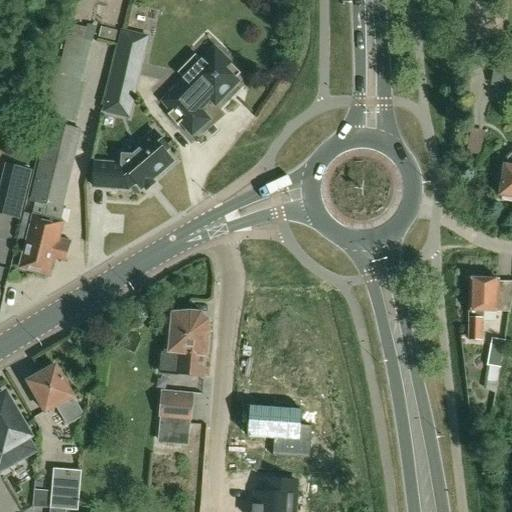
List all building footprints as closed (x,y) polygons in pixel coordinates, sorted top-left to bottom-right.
[(47,115),(49,115),(71,26),(69,25),(57,75),(46,72),(39,97),(51,100),(47,115)] [(71,26),(49,115),(76,123),(86,84),(81,82),(92,43),(87,42),(90,30),(71,26)] [(101,117),(130,123),(150,39),(121,32),(101,117)] [(185,80),(164,102),(172,112),(168,115),(177,126),(182,123),(192,135),(209,120),(198,108),(208,98),(216,105),(238,82),(225,69),(231,64),(215,49),(198,67),(191,60),(178,73),(185,80)] [(511,68),(495,66),(491,86),(511,89),(511,68)] [(49,276),(53,259),(65,262),(66,262),(71,242),(58,239),(62,223),(60,223),(64,208),(62,208),(81,132),(50,124),(30,202),(36,204),(31,227),(30,227),(20,269),(35,272),(37,276),(44,277),(47,276),(49,276)] [(121,165),(96,163),(94,187),(129,190),(136,183),(142,189),(173,162),(164,152),(169,148),(155,132),(138,146),(140,149),(133,156),(122,155),(121,165)] [(511,152),(506,157),(505,166),(500,197),(511,199),(511,152)] [(7,167),(0,192),(0,213),(17,218),(28,173),(7,167)] [(469,341),(481,341),(482,312),(498,312),(499,280),(471,279),(469,341)] [(207,356),(207,353),(211,353),(212,353),(213,341),(212,341),(209,341),(209,331),(208,320),(202,314),(190,313),(173,314),(170,351),(167,350),(163,354),(161,373),(204,377),(206,356),(207,356)] [(496,394),(505,342),(491,339),(486,369),(489,370),(486,389),(496,394)] [(59,405),(70,424),(85,416),(56,366),(55,367),(52,364),(43,370),(43,374),(28,382),(46,412),(59,405)] [(160,431),(190,433),(194,393),(163,391),(160,431)] [(0,470),(34,451),(26,439),(30,437),(5,395),(0,398),(0,470)] [(311,426),(299,426),(300,410),(296,410),(296,404),(274,403),(273,408),(250,407),(248,438),(249,438),(273,440),(272,457),(309,459),(311,426)] [(51,508),(67,509),(77,510),(81,471),(54,469),(52,491),(51,508)] [(294,511),(296,482),(266,480),(265,494),(255,494),(254,506),(252,506),(252,511),(294,511)] [(32,507),(51,508),(52,491),(34,490),(32,507)]
